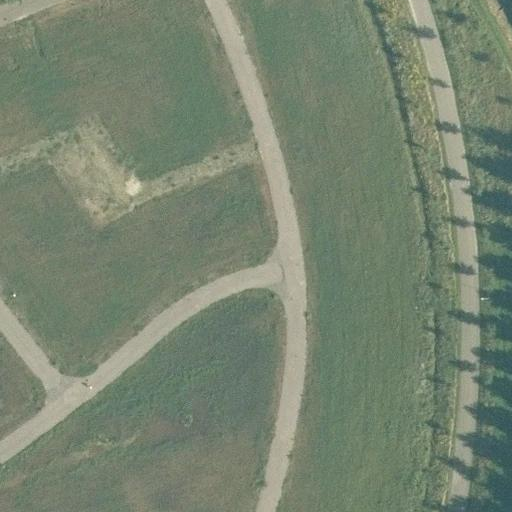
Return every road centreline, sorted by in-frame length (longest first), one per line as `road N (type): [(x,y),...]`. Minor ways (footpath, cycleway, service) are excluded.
road 1 (unclassified): [(454,511),(468,372),(466,232),(414,0)]
road 2 (residential): [(293,265),(268,144),(214,0)]
road 3 (residential): [(70,400),(163,320),(219,285),(293,265)]
road 4 (residential): [(266,511),(297,342),(293,265)]
